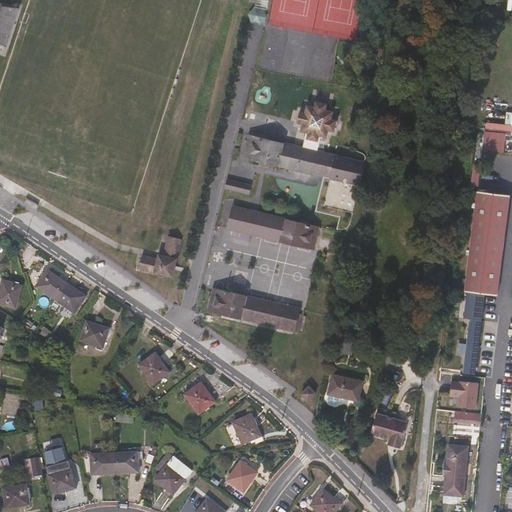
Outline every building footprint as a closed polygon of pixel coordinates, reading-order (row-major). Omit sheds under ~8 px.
[(0,46),(15,2),(6,6),(0,3),(0,46)] [(265,16),(264,10),(263,8),(255,7),(251,13),(253,20),(260,21),(265,16)] [(330,178),(335,156),(318,152),(322,136),(327,137),(329,130),(335,131),(337,121),(332,119),(333,111),(326,110),(327,104),(316,101),(315,107),(307,105),(305,113),(300,112),(297,122),(303,123),(301,131),(307,133),(303,148),(250,135),(245,157),(324,176),(330,178)] [(330,178),(324,176),(315,211),(339,216),(337,230),(344,229),(349,226),(353,212),(363,162),(335,156),(330,178)] [(224,189),(248,195),(251,186),(226,180),(224,189)] [(495,295),(503,249),(510,196),(478,192),(463,291),(466,291),(462,316),(465,317),(458,367),(470,369),(482,294),(495,295)] [(38,204),(32,200),(29,204),(35,209),(38,204)] [(318,228),(256,212),(233,206),(228,227),(313,248),(318,228)] [(168,237),(163,256),(158,255),(156,259),(142,256),(138,269),(172,278),(182,241),(168,237)] [(65,285),(46,272),(35,289),(54,302),(65,285)] [(0,305),(14,310),(21,288),(2,282),(0,289),(0,305)] [(85,298),(65,285),(54,302),(74,315),(85,298)] [(208,309),(213,310),(293,330),(299,308),(251,297),(213,288),(208,309)] [(103,349),(109,330),(87,323),(80,342),(103,349)] [(168,374),(155,355),(139,367),(152,385),(168,374)] [(358,400),(362,382),(332,374),(327,393),(328,393),(327,399),(329,404),(334,404),(339,402),(340,396),(358,400)] [(473,384),(474,376),(466,376),(465,383),(473,384)] [(215,404),(201,385),(185,396),(198,415),(215,404)] [(315,393),(308,386),(300,393),(307,400),(315,393)] [(43,409),(42,401),(32,402),(33,410),(43,409)] [(29,403),(19,404),(21,414),(30,413),(29,403)] [(403,429),(405,420),(375,412),(369,432),(389,437),(387,444),(400,448),(406,430),(403,429)] [(260,438),(251,416),(232,425),(241,446),(260,438)] [(50,451),(62,447),(59,438),(47,442),(50,451)] [(462,498),(468,449),(448,446),(446,466),(443,466),(442,476),(444,476),(442,496),(462,498)] [(138,474),(137,454),(113,455),(114,475),(138,474)] [(114,475),(113,455),(88,456),(88,465),(90,465),(91,476),(114,475)] [(27,478),(43,475),(39,457),(24,460),(27,478)] [(75,490),(66,458),(45,464),(47,476),(53,496),(75,490)] [(172,496),(191,473),(173,458),(154,482),(172,496)] [(243,494),(256,475),(240,463),(226,482),(243,494)] [(29,506),(25,486),(22,486),(21,484),(16,485),(16,488),(3,491),(6,510),(29,506)] [(335,511),(341,505),(322,491),(310,507),(316,511),(335,511)] [(220,511),(217,509),(206,501),(197,511),(220,511)]
